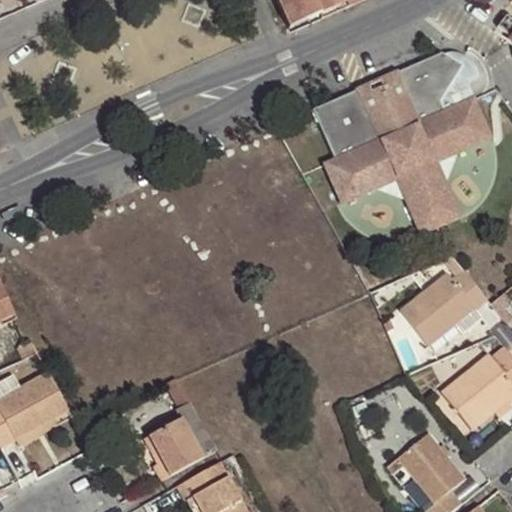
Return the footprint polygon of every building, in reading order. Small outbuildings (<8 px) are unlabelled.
[(280,0),(275,2),(288,31),(320,16),(322,19),(365,0),(280,0)] [(511,21),(507,18),(496,33),(511,45),(511,21)] [(315,111),(309,114),(330,161),(339,158),(339,160),(331,164),(321,169),(338,207),(383,188),(392,174),(400,177),(398,193),(417,238),(456,221),(436,176),(423,167),(426,159),(442,161),(487,141),(470,103),(440,116),(436,105),(451,81),(461,87),(462,87),(476,81),(475,81),(475,80),(475,79),(475,78),(475,77),(475,76),(475,75),(475,74),(474,73),(474,72),(474,71),(473,71),(473,70),(472,70),(472,69),(472,68),(471,68),(471,67),(470,67),(470,66),(469,66),(469,65),(468,65),(467,65),(467,64),(466,64),(465,64),(464,64),(464,63),(463,63),(462,63),(461,63),(460,63),(455,69),(438,57),(315,111)] [(436,105),(440,116),(470,103),(462,87),(461,87),(451,81),(436,105)] [(432,166),(442,161),(426,159),(423,167),(436,176),(432,166)] [(393,183),(398,193),(400,177),(392,174),(383,188),(393,183)] [(452,258),(441,263),(456,281),(464,275),(452,258)] [(475,311),(486,302),(464,275),(456,281),(451,285),(445,278),(398,316),(427,351),(454,328),(475,311)] [(0,286),(0,325),(14,319),(0,286)] [(509,317),(497,300),(489,307),(501,322),(509,317)] [(475,311),(454,328),(462,338),(482,319),(475,311)] [(18,348),(24,361),(38,355),(30,343),(26,345),(18,348)] [(511,398),(511,360),(504,351),(492,361),(489,358),(441,398),(471,433),(493,415),(511,398)] [(0,447),(1,449),(14,441),(55,419),(69,412),(49,374),(22,390),(12,376),(0,382),(0,447)] [(190,407),(177,382),(166,386),(180,412),(190,407)] [(511,398),(493,415),(498,422),(511,410),(511,398)] [(216,454),(190,407),(180,412),(178,413),(182,422),(203,461),(216,454)] [(59,426),(55,419),(14,441),(18,448),(59,426)] [(161,483),(203,461),(182,422),(148,440),(162,465),(154,469),(161,483)] [(426,511),(454,511),(461,507),(451,494),(464,483),(428,439),(398,463),(434,507),(426,511)] [(148,440),(140,444),(154,469),(162,465),(148,440)] [(246,511),(220,465),(178,488),(186,502),(193,499),(200,511),(246,511)] [(191,511),(200,511),(193,499),(186,502),(191,511)]
